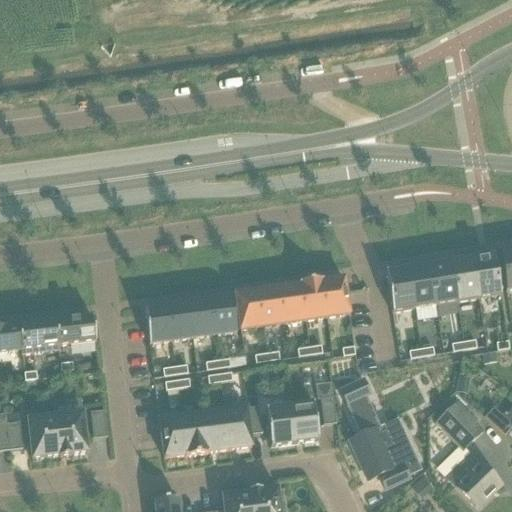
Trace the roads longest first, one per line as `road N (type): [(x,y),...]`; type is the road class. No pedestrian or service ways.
road 1 (unclassified): [(381,127),(305,86),(0,131)]
road 2 (residential): [(99,246),(411,194)]
road 3 (secondary): [(0,196),(296,153)]
road 4 (residential): [(347,511),(330,480),(308,466),(136,489)]
road 5 (residential): [(99,246),(123,470)]
road 6 (secondary): [(296,153),(511,166)]
road 7 (secondary): [(511,54),(381,127)]
road 8 (residential): [(123,470),(0,483)]
